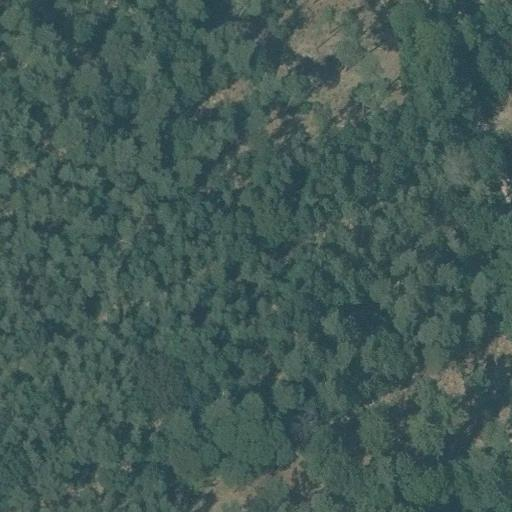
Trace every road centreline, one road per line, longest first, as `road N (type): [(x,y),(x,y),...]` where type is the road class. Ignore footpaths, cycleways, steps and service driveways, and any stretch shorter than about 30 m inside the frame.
road 1 (track): [(511,211),(440,64),(420,0)]
road 2 (track): [(393,511),(511,447)]
